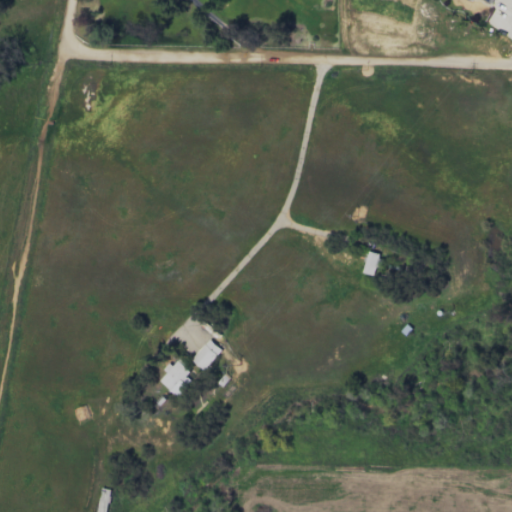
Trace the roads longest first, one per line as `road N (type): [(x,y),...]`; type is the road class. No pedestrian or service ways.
road 1 (residential): [(75,46),(92,55),(511,61)]
road 2 (track): [(0,398),(56,74),(75,46)]
